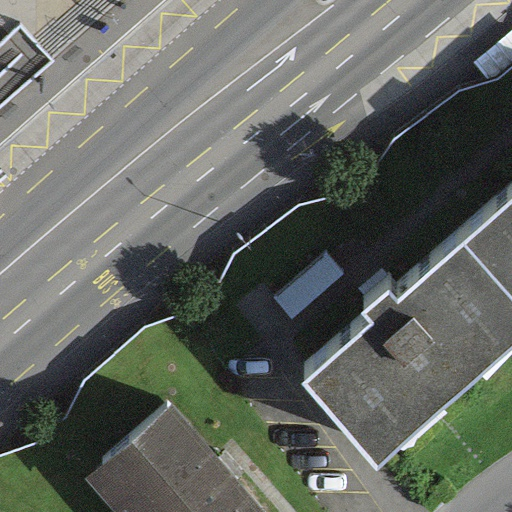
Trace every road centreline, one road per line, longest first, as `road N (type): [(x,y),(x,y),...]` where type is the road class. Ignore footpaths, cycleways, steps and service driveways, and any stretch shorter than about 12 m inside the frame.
road 1 (primary): [(0,363),(442,0)]
road 2 (primary): [(268,0),(0,239)]
